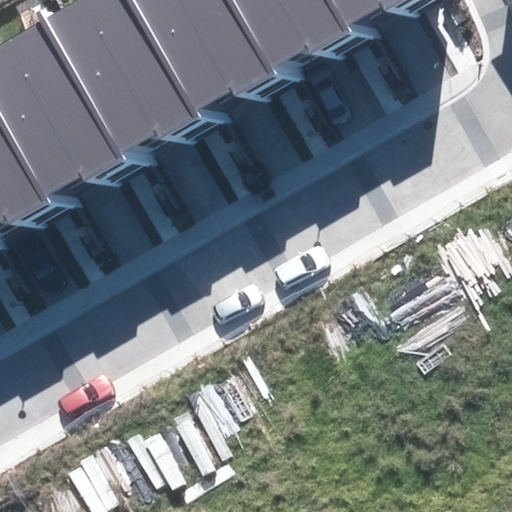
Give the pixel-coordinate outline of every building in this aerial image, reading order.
[(90,0),(69,12),(143,143),(177,124),(183,134),(224,111),(221,105),(160,0),(90,0)] [(260,0),(160,0),(221,105),(255,86),(260,93),(300,70),(295,61),(260,0)] [(260,0),(295,61),(328,42),(333,50),(374,27),(370,21),(357,0),(260,0)] [(357,0),(370,21),(404,2),(407,8),(420,0),(357,0)] [(143,143),(69,12),(0,51),(0,66),(68,186),(100,168),(106,178),(149,154),(143,143)] [(0,226),(27,211),(32,220),(74,196),(68,186),(0,66),(0,226)] [(416,511),(392,472),(326,511),(416,511)]
